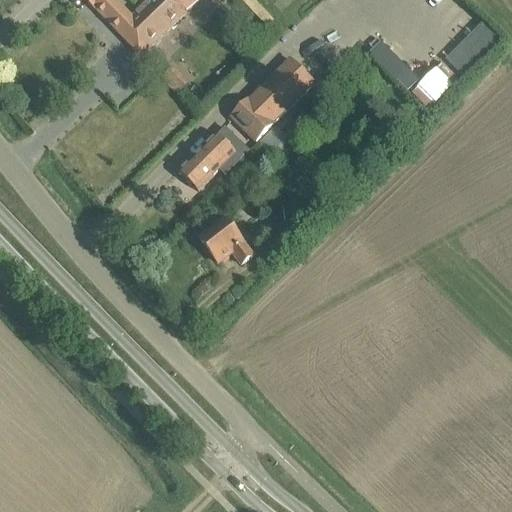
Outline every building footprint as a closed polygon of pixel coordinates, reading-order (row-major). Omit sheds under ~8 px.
[(83,0),(94,11),(95,11),(106,0),(83,0)] [(114,0),(106,0),(95,11),(129,46),(133,42),(144,53),(167,32),(149,13),(146,16),(141,11),(132,19),(114,0)] [(152,0),(141,11),(146,16),(149,13),(167,32),(195,5),(199,1),(198,0),(152,0)] [(275,127),(258,145),(270,157),(291,135),(305,122),(299,116),(317,97),(323,103),(354,72),(363,63),(351,52),(344,60),(329,76),(278,130),(275,127)] [(251,100),(230,122),(254,145),(315,86),(313,84),(304,76),(290,62),(255,96),(254,97),(251,100)] [(430,111),(458,80),(439,62),(410,94),(430,111)] [(171,91),(181,82),(173,74),(163,83),(171,91)] [(236,155),(217,136),(179,175),(198,193),(236,155)] [(253,258),(226,223),(200,242),(218,265),(232,254),(241,267),(253,258)]
